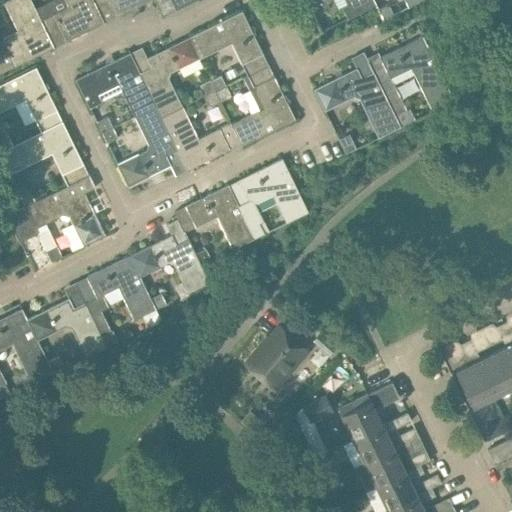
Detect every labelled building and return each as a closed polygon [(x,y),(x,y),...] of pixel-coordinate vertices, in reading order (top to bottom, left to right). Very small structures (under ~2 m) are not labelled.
[(0,73),(54,47),(54,46),(41,20),(30,0),(5,0),(4,1),(19,31),(0,40),(0,73)] [(41,20),(54,46),(67,40),(67,41),(105,22),(96,5),(93,0),(66,0),(69,6),(41,20)] [(93,0),(96,5),(106,0),(109,0),(117,16),(150,0),(93,0)] [(154,0),(163,16),(196,0),(154,0)] [(306,0),(308,4),(315,0),(350,0),(351,2),(342,7),(348,19),(377,5),(374,0),(306,0)] [(386,5),(379,9),(384,19),(394,14),(390,6),(386,5)] [(189,37),(200,59),(232,43),(247,75),(269,65),(243,11),(189,37)] [(367,58),(379,83),(401,127),(415,119),(410,108),(407,110),(391,77),(412,67),(433,111),(455,100),(423,36),(380,57),(378,53),(367,58)] [(156,105),(162,117),(183,107),(169,78),(173,72),(200,59),(189,37),(147,57),(142,47),(131,53),(156,105)] [(379,137),(401,127),(379,83),(367,58),(364,51),(352,58),(357,68),(314,89),(325,110),(354,96),(360,98),(379,137)] [(76,79),(90,108),(102,102),(101,100),(121,90),(134,116),(156,105),(131,53),(131,52),(76,79)] [(263,107),(231,123),(241,144),(242,146),(296,119),(269,65),(247,75),(263,107)] [(41,132),(62,121),(57,110),(58,110),(37,67),(0,84),(0,112),(26,99),(41,132)] [(210,81),(215,91),(227,85),(221,75),(210,81)] [(215,91),(210,81),(210,79),(200,84),(205,96),(215,91)] [(232,96),(227,85),(215,91),(220,100),(221,102),(232,96)] [(220,100),(215,91),(205,96),(210,105),(220,100)] [(187,170),(162,117),(156,105),(134,116),(148,144),(146,150),(117,164),(128,186),(171,165),(176,175),(187,170)] [(162,117),(187,170),(231,149),(231,148),(240,143),(240,144),(241,144),(231,123),(230,122),(198,138),(183,107),(162,117)] [(102,132),(113,127),(108,116),(97,122),(102,132)] [(41,132),(13,145),(0,151),(0,156),(9,175),(52,154),(62,175),(67,185),(89,175),(63,121),(62,121),(41,132)] [(118,138),(113,127),(102,132),(107,143),(118,138)] [(357,148),(350,134),(339,139),(346,154),(357,148)] [(0,138),(0,151),(13,145),(8,135),(0,138)] [(229,185),(240,206),(255,238),(266,233),(261,222),(264,220),(254,199),(272,191),(287,223),(308,212),(282,158),(239,179),(240,180),(229,185)] [(89,175),(67,185),(40,199),(36,201),(25,207),(6,216),(19,242),(39,232),(37,228),(64,214),(69,217),(84,245),(105,235),(85,193),(95,187),(89,175)] [(255,238),(240,206),(229,185),(229,184),(186,205),(186,206),(175,211),(178,219),(185,233),(218,217),(233,249),(255,238)] [(20,196),(25,207),(36,201),(31,191),(20,196)] [(201,265),(195,254),(185,233),(178,219),(167,224),(172,234),(130,255),(140,276),(170,262),(175,264),(189,292),(209,282),(201,265)] [(62,256),(57,245),(46,251),(52,261),(62,256)] [(195,254),(201,265),(212,259),(207,248),(195,254)] [(150,297),(140,276),(130,255),(86,276),(92,288),(81,294),(85,302),(106,346),(118,341),(112,330),(110,331),(101,312),(109,308),(102,295),(118,287),(134,319),(146,313),(156,308),(150,297)] [(162,292),(150,297),(156,308),(167,303),(162,292)] [(27,319),(38,340),(66,326),(72,328),(86,356),(106,346),(85,302),(74,307),(70,298),(27,319)] [(0,398),(10,393),(5,383),(7,382),(0,368),(0,345),(11,340),(32,383),(54,372),(49,362),(48,361),(41,345),(38,340),(27,319),(22,308),(0,318),(0,398)] [(497,326),(501,336),(511,331),(507,321),(497,326)] [(308,350),(279,325),(245,363),(274,389),(308,350)] [(511,344),(511,331),(501,336),(506,346),(511,344)] [(320,333),(313,340),(330,355),(337,347),(320,333)] [(466,341),(461,344),(466,354),(476,349),(471,339),(466,341)] [(494,353),(511,388),(511,344),(506,346),(494,353)] [(493,397),(511,388),(494,353),(481,359),(476,349),(466,354),(470,364),(476,361),(493,397)] [(58,356),(48,361),(49,362),(54,372),(64,367),(58,356)] [(476,361),(470,364),(457,370),(475,406),(493,397),(476,361)] [(371,401),(342,415),(354,439),(383,424),(376,409),(400,397),(393,382),(368,394),(371,401)] [(314,421),(335,410),(327,394),(295,410),(310,440),(321,435),(314,421)] [(242,421),(263,438),(270,429),(250,412),(242,421)] [(407,412),(383,424),(354,439),(365,462),(395,448),(387,433),(412,421),(407,412)] [(395,448),(365,462),(354,468),(365,491),(377,486),(406,471),(399,456),(406,453),(408,459),(426,450),(419,436),(395,448)] [(511,437),(488,449),(495,464),(511,455),(511,437)] [(418,494),(410,479),(424,472),(420,464),(406,471),(377,486),(388,509),(418,494)] [(426,511),(422,503),(436,496),(432,487),(418,494),(388,509),(381,511),(426,511)]
